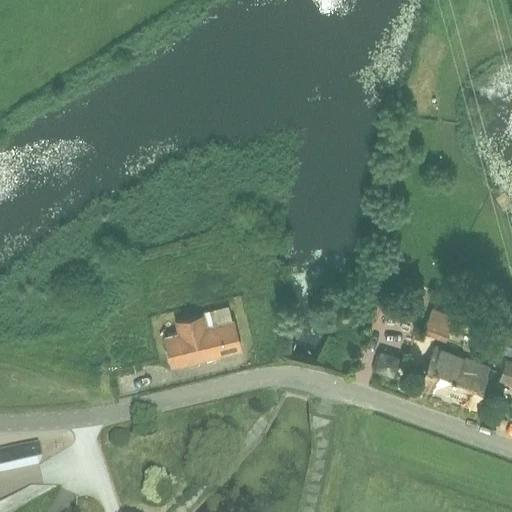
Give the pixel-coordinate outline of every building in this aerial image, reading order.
[(431,304),(422,333),(446,340),(455,312),(431,304)] [(163,335),(171,368),(242,350),(235,318),(208,325),(204,313),(175,320),(178,332),(163,335)] [(489,367),(437,348),(423,384),(475,404),(489,367)] [(398,357),(380,351),(375,369),(392,375),(398,357)] [(511,359),(506,358),(498,378),(511,382),(511,359)] [(167,443),(167,471),(199,471),(200,443),(167,443)] [(0,468),(39,462),(36,448),(0,453),(0,468)] [(31,486),(0,503),(0,511),(13,511),(59,486),(31,486)]
